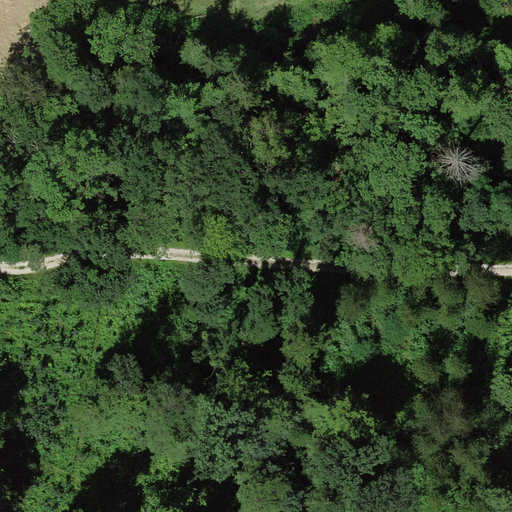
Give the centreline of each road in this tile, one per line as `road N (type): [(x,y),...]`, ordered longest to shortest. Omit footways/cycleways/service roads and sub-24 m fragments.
road 1 (track): [(0,263),(105,247),(387,268),(511,268)]
road 2 (track): [(0,178),(89,0)]
